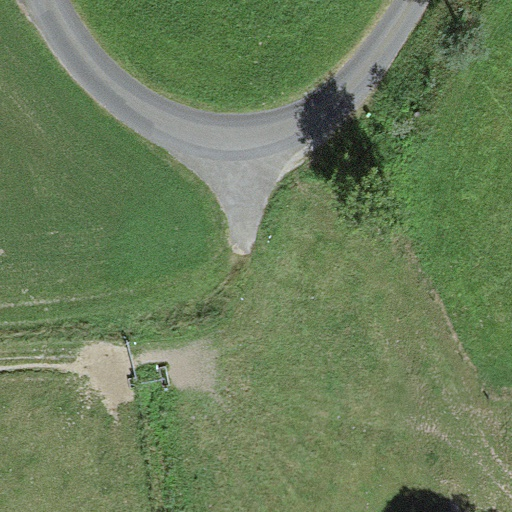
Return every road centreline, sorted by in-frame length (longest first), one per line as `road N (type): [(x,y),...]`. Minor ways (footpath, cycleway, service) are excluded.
road 1 (unclassified): [(416,0),(353,84),(324,108),(252,136),(169,128),(126,102),(87,66),(45,0)]
road 2 (track): [(0,359),(128,355),(174,345),(216,320),(244,273),(252,136)]
